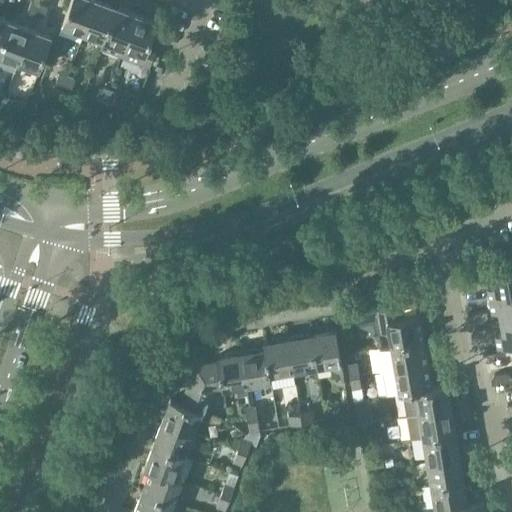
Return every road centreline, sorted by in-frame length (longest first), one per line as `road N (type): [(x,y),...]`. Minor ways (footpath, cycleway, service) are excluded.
road 1 (tertiary): [(50,240),(134,242),(237,223),(511,114)]
road 2 (tertiary): [(511,62),(208,186),(127,208),(62,205)]
road 3 (residential): [(504,511),(483,392),(453,350),(435,240)]
road 4 (tertiary): [(0,389),(50,240)]
